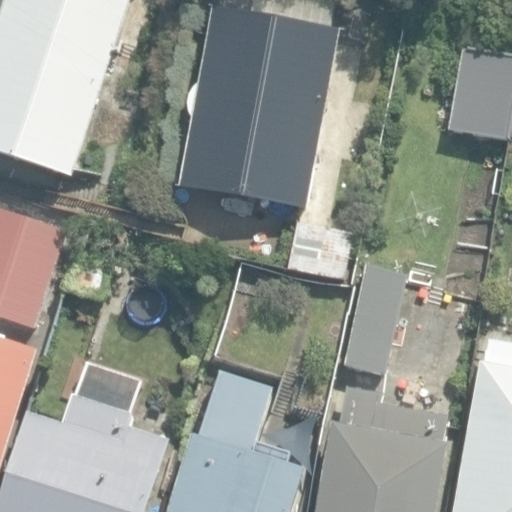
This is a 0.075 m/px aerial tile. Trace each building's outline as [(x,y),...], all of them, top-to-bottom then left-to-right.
[(9,0),(0,29),(0,155),(75,180),(134,0),(9,0)] [(215,1),(179,192),(309,217),(344,29),(333,27),(337,0),(258,0),(257,9),(215,1)] [(450,132),(511,142),(511,137),(511,54),(463,46),(450,132)] [(15,303),(46,313),(70,233),(8,214),(0,240),(0,253),(28,262),(15,303)] [(292,269),(346,281),(356,236),(302,225),(292,269)] [(347,368),(390,377),(411,274),(368,264),(347,368)] [(0,476),(40,352),(0,339),(0,476)] [(511,511),(511,343),(489,340),(458,511),(511,511)] [(165,511),(300,511),(313,471),(255,453),(274,390),(223,374),(205,435),(190,430),(165,511)] [(320,511),(439,511),(451,446),(445,445),(450,417),(382,405),(383,394),(350,388),(343,426),(336,425),(320,511)] [(148,511),(172,437),(135,426),(139,413),(76,394),(67,425),(31,414),(0,511),(148,511)]
